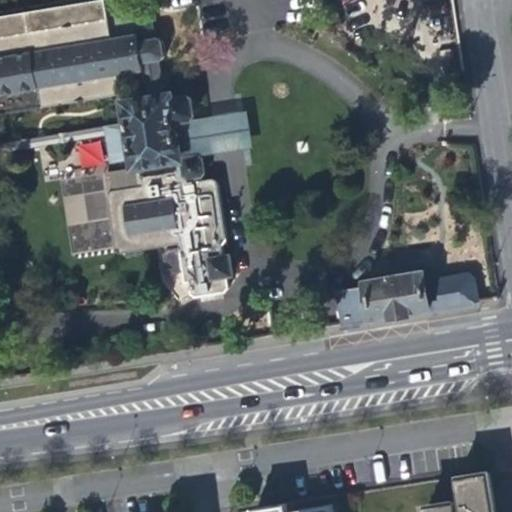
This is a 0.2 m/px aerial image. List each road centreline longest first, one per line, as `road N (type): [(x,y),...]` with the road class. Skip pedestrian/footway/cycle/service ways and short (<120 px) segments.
road 1 (primary): [(0,427),(511,344)]
road 2 (residential): [(0,498),(511,417)]
road 3 (residential): [(511,214),(477,0)]
